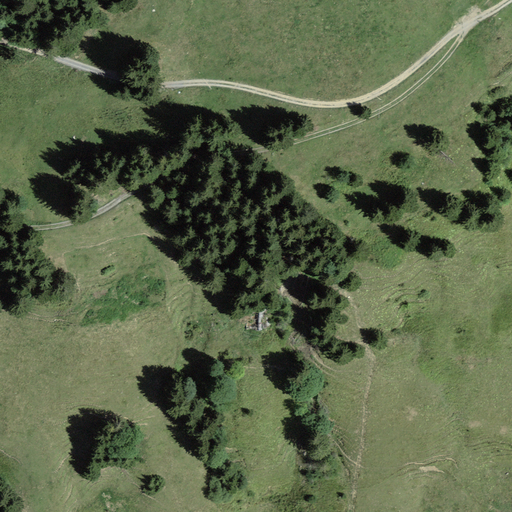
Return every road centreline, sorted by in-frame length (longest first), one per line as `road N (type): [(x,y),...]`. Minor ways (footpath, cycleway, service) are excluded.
road 1 (track): [(0,228),(70,223),(198,161),(351,125),(405,98),(470,24)]
road 2 (track): [(470,24),(388,89),(349,103),(156,84),(0,44)]
